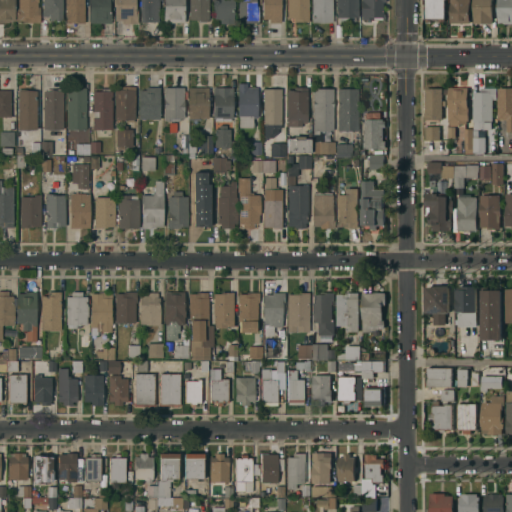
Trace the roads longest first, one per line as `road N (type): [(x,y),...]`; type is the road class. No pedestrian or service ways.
road 1 (residential): [(407,0),(409,511)]
road 2 (tertiary): [(511,54),(0,53)]
road 3 (residential): [(511,259),(0,258)]
road 4 (residential): [(409,428),(0,427)]
